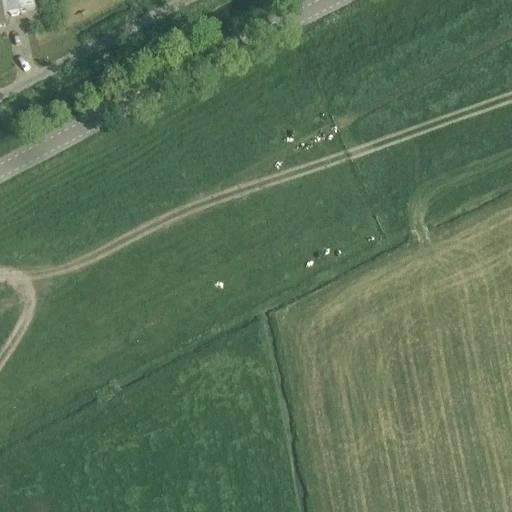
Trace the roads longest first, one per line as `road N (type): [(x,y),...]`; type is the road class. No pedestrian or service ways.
road 1 (unclassified): [(0,178),(345,0)]
road 2 (unclassified): [(0,101),(196,0)]
